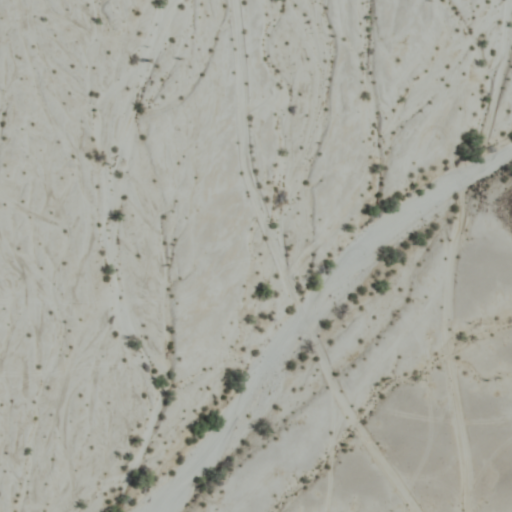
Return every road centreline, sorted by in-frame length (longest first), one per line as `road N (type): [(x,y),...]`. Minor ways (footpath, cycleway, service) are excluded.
road 1 (track): [(239,0),(248,169),(310,329),(414,511)]
road 2 (track): [(509,0),(503,88),(444,301),(472,467),(470,511)]
